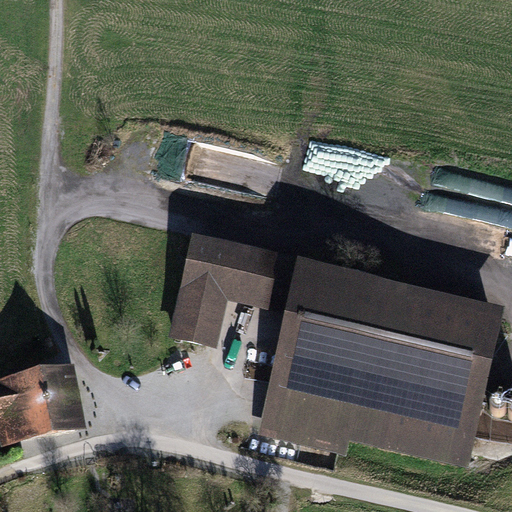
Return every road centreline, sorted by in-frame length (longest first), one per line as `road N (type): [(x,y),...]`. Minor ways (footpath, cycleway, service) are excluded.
road 1 (track): [(117,442),(63,340),(45,259),(56,0)]
road 2 (track): [(449,511),(117,442)]
road 3 (track): [(117,442),(0,476)]
